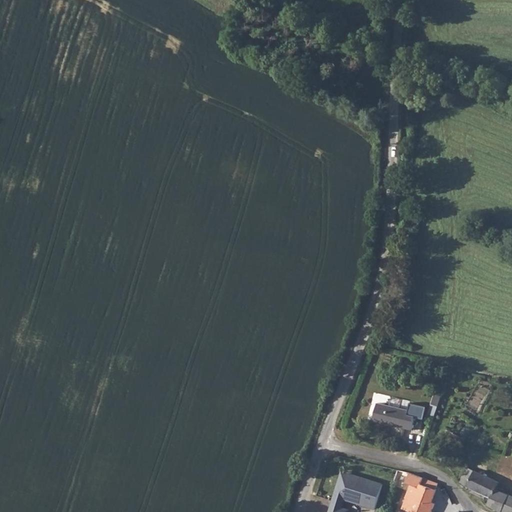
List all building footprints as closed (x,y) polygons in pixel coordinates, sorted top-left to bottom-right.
[(435,391),(431,403),(436,405),(441,393),(435,391)] [(371,420),(410,430),(413,417),(406,415),(407,410),(376,403),(371,420)] [(466,465),(460,482),(462,484),(465,485),(473,469),(466,465)] [(483,473),(473,469),(465,485),(491,498),(496,487),(497,488),(499,480),(483,473)] [(342,471),(339,483),(343,485),(347,473),(342,471)] [(333,500),(329,511),(347,511),(348,510),(341,508),(344,498),(375,508),(383,484),(347,473),(343,485),(339,483),(335,495),(337,496),(336,501),(333,500)] [(435,483),(408,474),(405,483),(410,485),(405,500),(429,508),(438,484),(435,483)] [(488,504),(505,511),(511,511),(511,494),(509,493),(497,488),(496,487),(491,498),(488,504)]
